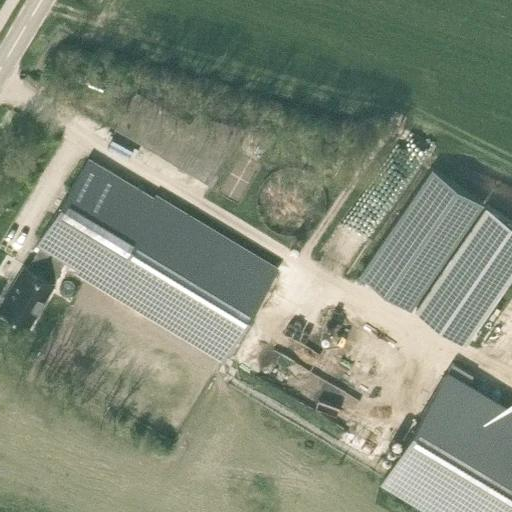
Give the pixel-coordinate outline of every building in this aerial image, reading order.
[(192,122),(137,89),(115,124),(213,182),(247,127),(200,115),(201,113),(197,111),(192,122)] [(30,323),(54,283),(52,282),(65,261),(76,267),(61,291),(72,297),(86,274),(225,356),(276,270),(89,158),(37,244),(41,246),(28,267),(25,265),(0,306),(30,323)] [(325,193),(324,188),(322,184),(319,180),(316,176),(312,173),(308,170),(304,168),(299,167),(294,166),(289,166),(284,167),(280,168),(275,170),(271,173),(267,176),(264,180),(261,184),(259,189),(258,193),(257,198),(257,203),(258,208),(259,213),(261,217),(264,221),(267,225),(271,228),(275,231),(280,233),(284,234),(289,235),(294,235),(299,234),(304,233),(308,231),(312,228),(316,225),(319,221),(322,217),(324,212),(325,208),(326,203),(326,198),(325,193)] [(361,272),(411,307),(484,202),(433,167),(361,272)] [(511,221),(488,205),(416,308),(465,342),(511,275),(511,221)] [(511,511),(511,411),(446,372),(383,477),(441,511),(511,511)]
